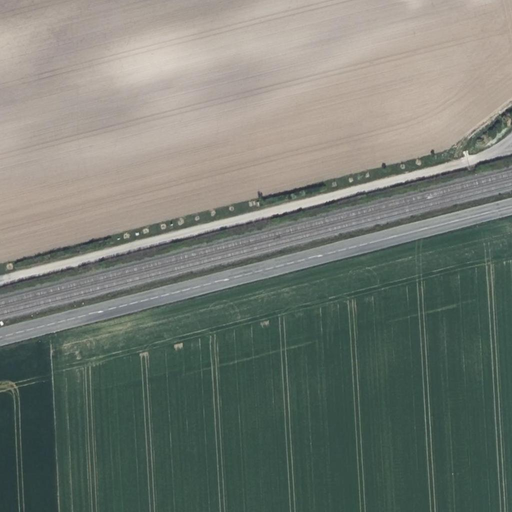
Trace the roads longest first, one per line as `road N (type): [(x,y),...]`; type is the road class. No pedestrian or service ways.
road 1 (track): [(511,147),(0,278)]
road 2 (unclassified): [(511,206),(0,337)]
